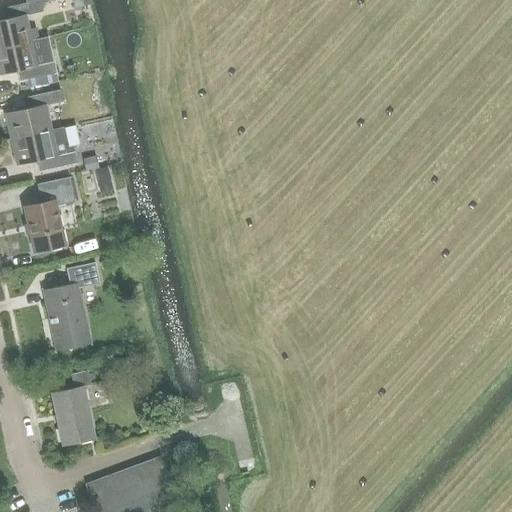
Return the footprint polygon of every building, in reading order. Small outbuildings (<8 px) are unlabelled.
[(37,0),(7,7),(10,18),(0,20),(0,46),(35,39),(33,29),(26,31),(22,15),(41,11),(40,3),(53,0),(71,0),(73,9),(82,6),(81,0),(37,0)] [(21,69),(24,80),(55,73),(52,61),(34,65),(31,52),(38,50),(35,39),(0,46),(0,73),(16,70),(21,69)] [(31,108),(4,114),(10,139),(49,131),(43,105),(62,100),(59,89),(28,96),(31,108)] [(49,131),(10,139),(16,165),(42,159),(45,171),(76,164),(72,147),(67,148),(62,128),(49,131)] [(82,159),(84,172),(94,170),(98,169),(95,156),(82,159)] [(96,182),(109,179),(107,168),(94,170),(96,182)] [(31,241),(33,251),(62,245),(62,241),(54,206),(74,202),(68,177),(36,185),(40,203),(23,207),(31,241)] [(90,344),(78,289),(99,283),(94,262),(66,269),(69,284),(42,290),(56,351),(90,344)] [(72,388),(50,393),(62,445),(95,438),(83,387),(91,385),(88,371),(69,375),(72,388)] [(159,456),(85,484),(95,511),(155,511),(177,504),(159,456)]
